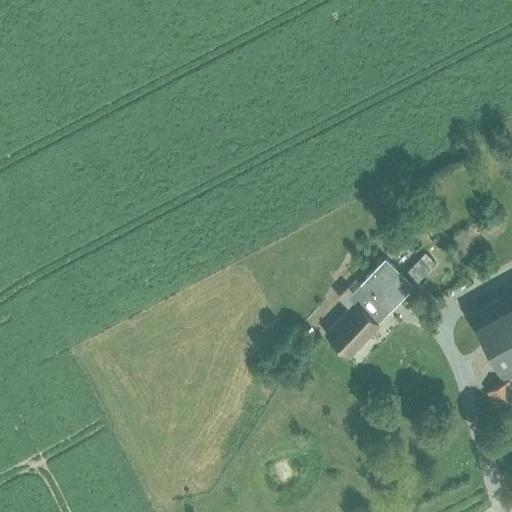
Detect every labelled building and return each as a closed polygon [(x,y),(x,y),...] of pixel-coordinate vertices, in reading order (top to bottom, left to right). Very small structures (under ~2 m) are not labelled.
[(415,280),(434,260),(423,250),(404,270),(415,280)] [(385,258),(361,284),(389,310),(389,311),(413,286),(385,258)] [(354,303),(325,333),(349,356),(379,324),(377,323),(389,310),(361,284),(348,297),(354,303)] [(511,289),(469,313),(503,375),(511,369),(511,289)] [(497,411),(511,402),(511,391),(508,383),(487,394),(497,411)]
